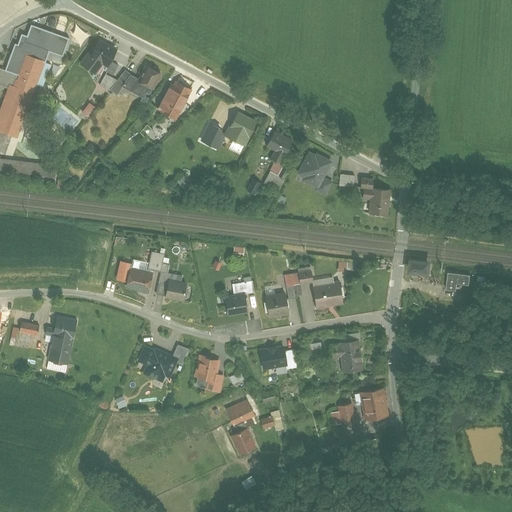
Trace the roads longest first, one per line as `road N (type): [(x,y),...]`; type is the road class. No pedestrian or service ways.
road 1 (residential): [(393,321),(364,318),(226,340),(79,293),(0,295)]
road 2 (residential): [(63,0),(406,185)]
road 3 (unclassified): [(406,185),(420,0)]
road 4 (unclassified): [(395,348),(396,414),(413,511)]
road 5 (unclassified): [(393,321),(406,185)]
